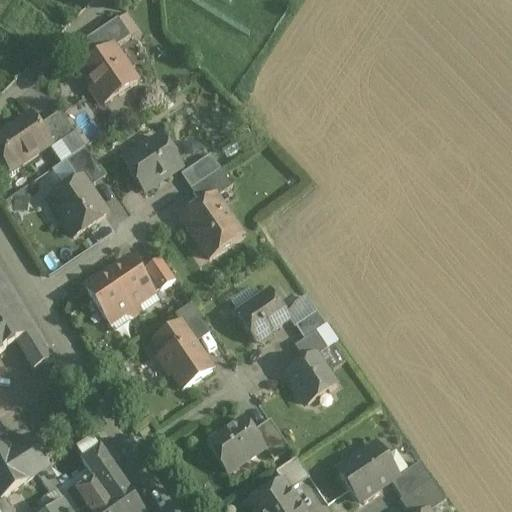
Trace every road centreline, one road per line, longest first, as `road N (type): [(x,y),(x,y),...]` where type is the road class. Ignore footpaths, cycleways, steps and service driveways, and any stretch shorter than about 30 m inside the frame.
road 1 (residential): [(32,298),(132,456)]
road 2 (residential): [(235,388),(132,456)]
road 3 (residential): [(132,229),(32,298)]
